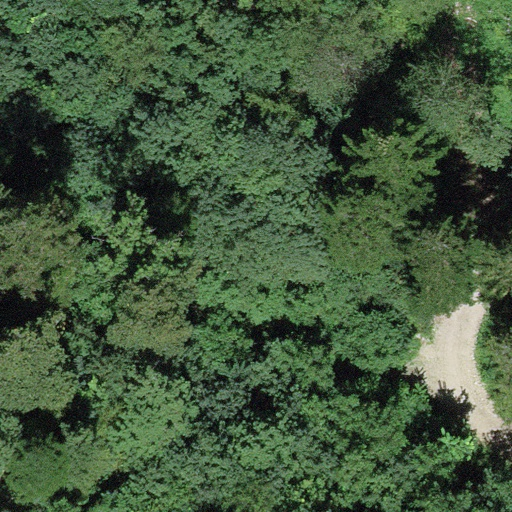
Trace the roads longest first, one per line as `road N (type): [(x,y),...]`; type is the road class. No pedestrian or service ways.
road 1 (track): [(511,439),(434,393),(367,387),(136,285),(0,194)]
road 2 (track): [(434,393),(471,309),(511,269)]
